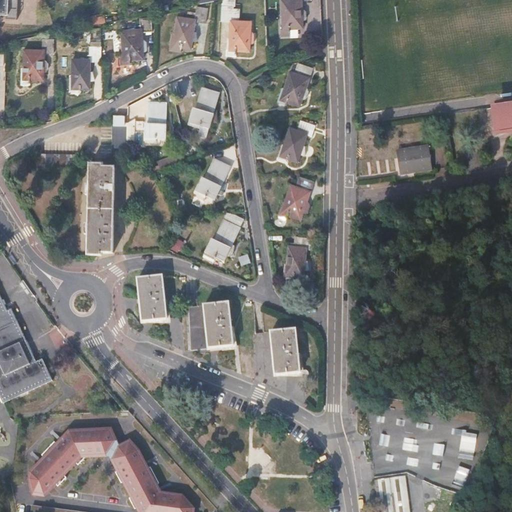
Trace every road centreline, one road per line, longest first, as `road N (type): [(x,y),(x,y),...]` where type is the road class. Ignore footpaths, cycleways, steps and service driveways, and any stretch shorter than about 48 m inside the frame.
road 1 (residential): [(0,157),(179,70),(197,65),(228,75),(237,88),(269,300)]
road 2 (residential): [(334,326),(333,0)]
road 3 (residential): [(334,432),(135,346),(105,308)]
road 4 (secondary): [(249,511),(102,351)]
road 5 (residential): [(108,276),(157,260),(269,300)]
